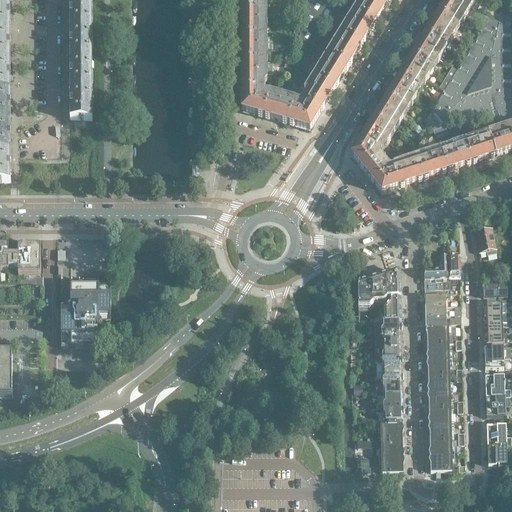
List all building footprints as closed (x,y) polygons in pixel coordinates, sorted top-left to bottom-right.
[(387,7),(375,0),(358,0),(363,2),(362,4),(381,16),(387,7)] [(511,32),(472,9),(470,8),(457,0),(449,0),(445,8),(465,20),(479,28),(482,31),(479,36),(473,46),(470,50),(468,55),(460,68),(457,72),(455,76),(448,88),(445,92),(443,96),(435,109),(432,114),(429,118),(425,125),(433,134),(442,131),(446,130),(449,128),(465,123),(470,122),(474,120),(482,118),(494,114),(496,120),(501,135),(507,155),(511,153),(511,32)] [(92,31),(92,1),(70,1),(70,31),(92,31)] [(265,14),(265,2),(242,2),(242,14),(265,14)] [(0,33),(10,34),(10,3),(0,3),(0,33)] [(330,18),(333,13),(336,9),(327,4),(322,4),(317,4),(313,4),(304,4),(304,8),(304,14),(304,19),(304,22),(301,35),(300,39),(305,42),(312,47),(324,28),(327,23),(330,18)] [(381,16),(362,4),(355,15),(375,26),(381,16)] [(465,20),(445,8),(439,17),(458,28),(461,23),(463,24),(465,20)] [(265,27),(265,14),(242,14),(242,27),(265,27)] [(375,26),(355,15),(349,25),(368,37),(375,26)] [(511,24),(511,17),(506,15),(503,19),(511,24)] [(453,35),(458,28),(439,17),(433,27),(453,40),(455,37),(453,35)] [(368,37),(349,25),(342,36),(361,48),(368,37)] [(265,40),(265,27),(242,27),(242,40),(265,40)] [(453,40),(433,27),(426,38),(445,50),(449,43),(451,44),(453,40)] [(92,61),(92,31),(70,31),(70,61),(92,61)] [(0,63),(10,64),(10,34),(0,33),(0,63)] [(348,70),(361,48),(342,36),(329,57),(348,70)] [(440,57),(445,50),(426,38),(420,49),(440,61),(442,58),(440,57)] [(265,52),(265,40),(242,40),(242,53),(265,52)] [(440,61),(420,49),(414,59),(432,70),(436,64),(438,65),(440,61)] [(265,65),(265,52),(242,53),(242,65),(265,65)] [(348,70),(329,57),(322,69),(341,81),(348,70)] [(428,78),(432,70),(414,59),(407,69),(428,82),(429,79),(428,78)] [(92,92),(92,61),(70,61),(70,92),(92,92)] [(0,94),(10,94),(10,64),(0,63),(0,94)] [(265,86),(265,78),(265,65),(242,65),(242,93),(257,93),(257,91),(263,91),(263,86),(265,86)] [(341,81),(322,69),(315,79),(335,91),(341,81)] [(428,82),(407,69),(400,80),(419,91),(422,86),(424,87),(428,82)] [(320,115),(335,91),(315,79),(305,97),(307,98),(304,103),(309,106),(308,107),(320,115)] [(415,99),(419,91),(400,80),(394,91),(414,103),(417,100),(415,99)] [(264,119),(270,98),(263,95),(263,91),(257,91),(257,93),(257,103),(256,103),(252,116),(264,119)] [(414,103),(394,91),(388,101),(406,112),(410,107),(412,108),(414,103)] [(92,122),(92,92),(70,92),(70,122),(92,122)] [(252,116),(256,103),(257,103),(257,93),(242,93),(242,113),(252,116)] [(0,124),(11,124),(10,94),(0,94),(0,124)] [(276,123),(282,101),(270,98),(264,119),(276,123)] [(288,126),(294,104),(282,101),(276,123),(288,126)] [(402,120),(406,112),(388,101),(381,112),(401,125),(404,121),(402,120)] [(304,117),(302,116),(308,107),(309,106),(304,103),(301,106),(294,104),(288,126),(300,129),(304,117)] [(310,132),(318,119),(320,115),(308,107),(302,116),(304,117),(300,129),(310,132)] [(401,125),(381,112),(374,122),(393,134),(397,127),(399,128),(401,125)] [(496,120),(494,114),(482,118),(484,124),(496,120)] [(389,140),(393,134),(374,122),(368,133),(389,145),(391,141),(389,140)] [(0,154),(11,155),(11,124),(0,124),(0,154)] [(422,142),(415,132),(414,132),(412,138),(416,143),(422,142)] [(422,142),(424,136),(420,132),(415,132),(422,142)] [(389,145),(368,133),(362,143),(374,151),(380,154),(384,148),(387,148),(389,145)] [(507,155),(501,135),(489,139),(495,159),(507,155)] [(495,159),(489,139),(481,141),(480,139),(476,141),(483,163),(495,159)] [(483,163),(476,141),(472,142),(472,144),(464,147),(471,167),(483,163)] [(369,160),(374,151),(362,143),(352,159),(359,168),(369,160)] [(471,167),(464,147),(457,149),(456,147),(452,149),(459,171),(471,167)] [(391,159),(398,153),(394,149),(392,154),(388,158),(391,159)] [(459,171),(452,149),(447,150),(448,152),(440,155),(447,175),(459,171)] [(379,157),(380,154),(374,151),(369,160),(359,168),(367,177),(384,164),(379,157)] [(396,159),(402,158),(398,153),(391,159),(392,163),(396,159)] [(0,185),(11,185),(11,155),(0,154),(0,185)] [(447,175),(440,155),(432,157),(432,155),(428,157),(435,179),(447,175)] [(435,179),(428,157),(423,158),(424,160),(416,163),(423,183),(435,179)] [(423,183),(416,163),(409,165),(408,163),(404,164),(411,187),(423,183)] [(385,179),(394,175),(392,172),(389,170),(384,164),(367,177),(375,187),(385,179)] [(411,187),(404,164),(400,165),(400,168),(394,170),(392,172),(394,175),(399,191),(411,187)] [(399,191),(394,175),(385,179),(375,187),(382,196),(399,191)] [(497,256),(492,232),(475,236),(477,247),(475,248),(477,256),(486,254),(487,258),(497,256)] [(0,274),(9,274),(8,270),(18,270),(18,278),(41,278),(41,249),(18,249),(18,258),(8,259),(8,249),(0,249),(0,274)] [(460,282),(460,258),(448,258),(448,260),(449,282),(460,282)] [(449,282),(448,260),(440,260),(440,267),(439,267),(439,268),(435,272),(434,272),(434,273),(424,273),(424,283),(449,282)] [(401,301),(400,283),(400,276),(397,274),(385,278),(386,302),(390,301),(401,301)] [(386,302),(385,278),(372,282),(373,304),(385,303),(386,302)] [(373,304),(372,282),(358,287),(358,309),(372,309),(373,307),(373,304)] [(111,327),(111,287),(71,287),(71,308),(68,310),(61,310),(61,350),(99,350),(99,330),(102,327),(111,327)] [(506,287),(482,288),(482,300),(507,299),(506,287)] [(446,310),(446,299),(425,299),(425,310),(446,310)] [(401,324),(401,301),(390,301),(390,306),(388,306),(386,309),(386,324),(401,324)] [(497,305),(483,306),(483,308),(483,316),(502,315),(506,315),(506,305),(502,305),(497,305)] [(446,320),(446,310),(425,310),(425,321),(446,320)] [(502,315),(483,316),(483,326),(498,326),(502,326),(502,315)] [(446,331),(446,320),(425,321),(426,331),(427,331),(446,331)] [(402,337),(401,324),(386,324),(381,324),(381,327),(383,329),(383,331),(381,333),(374,333),(375,337),(402,337)] [(498,326),(483,326),(484,336),(498,336),(503,336),(502,326),(498,326)] [(448,331),(446,331),(427,331),(426,335),(427,338),(427,347),(448,347),(448,331)] [(498,336),(484,336),(484,346),(484,347),(494,346),(499,346),(507,346),(507,336),(503,336),(498,336)] [(402,349),(402,337),(375,337),(375,341),(382,341),(384,343),(384,345),(382,347),(382,349),(402,349)] [(449,363),(448,347),(427,347),(428,356),(426,359),(428,363),(449,363)] [(511,362),(510,350),(508,350),(508,348),(500,348),(500,350),(495,351),(484,351),(484,355),(485,373),(495,372),(504,372),(504,362),(511,362)] [(402,361),(402,349),(382,349),(382,352),(384,353),(384,356),(382,358),(375,358),(375,362),(402,361)] [(0,400),(12,400),(12,399),(12,357),(0,356),(0,400)] [(402,374),(402,361),(375,362),(375,366),(382,366),(384,368),(384,370),(382,372),(382,374),(402,374)] [(449,379),(449,363),(428,363),(426,367),(428,371),(428,379),(449,379)] [(403,386),(402,374),(382,374),(382,377),(385,378),(385,381),(383,383),(376,383),(376,387),(403,386)] [(495,380),(485,380),(485,386),(485,388),(486,401),(510,400),(511,400),(510,393),(504,393),(504,387),(505,387),(505,385),(504,385),(504,380),(501,380),(501,376),(495,376),(495,380)] [(450,394),(449,379),(428,379),(428,388),(427,391),(429,395),(450,394)] [(403,399),(403,386),(376,387),(376,391),(383,391),(385,392),(385,395),(383,397),(383,399),(403,399)] [(450,411),(450,394),(429,395),(427,399),(429,402),(429,411),(450,411)] [(403,411),(403,399),(383,399),(383,401),(385,403),(385,406),(383,408),(376,408),(376,412),(403,411)] [(510,400),(486,401),(487,421),(503,420),(505,420),(505,412),(505,410),(510,410),(510,400)] [(404,424),(403,411),(376,412),(376,416),(383,416),(385,417),(386,420),(384,422),(384,424),(402,424),(404,424)] [(450,426),(450,411),(429,411),(429,419),(428,423),(429,427),(450,426)] [(451,442),(450,426),(429,427),(428,431),(430,434),(430,443),(451,442)] [(403,444),(403,435),(404,432),(403,428),(384,429),(384,428),(383,428),(383,444),(403,444)] [(506,430),(487,429),(487,430),(487,449),(487,450),(503,449),(506,449),(511,449),(511,442),(510,442),(506,442),(506,440),(506,430)] [(451,458),(451,442),(430,443),(430,451),(429,455),(430,459),(451,458)] [(403,452),(403,448),(403,444),(383,444),(384,460),(403,460),(405,456),(403,452)] [(503,449),(487,450),(488,469),(498,469),(498,471),(507,471),(507,468),(506,449),(503,449)] [(452,475),(451,458),(430,459),(429,463),(430,466),(431,475),(452,475)] [(404,476),(403,467),(405,464),(403,460),(384,460),(384,477),(404,476)]
